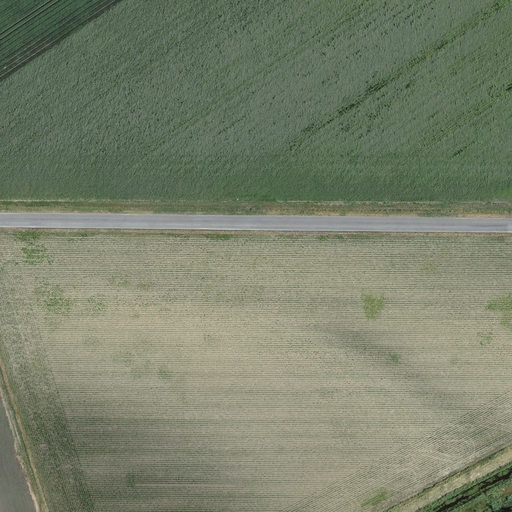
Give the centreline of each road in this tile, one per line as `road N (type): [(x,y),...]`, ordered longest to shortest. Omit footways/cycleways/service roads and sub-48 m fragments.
road 1 (tertiary): [(511,225),(0,220)]
road 2 (track): [(42,511),(0,376)]
